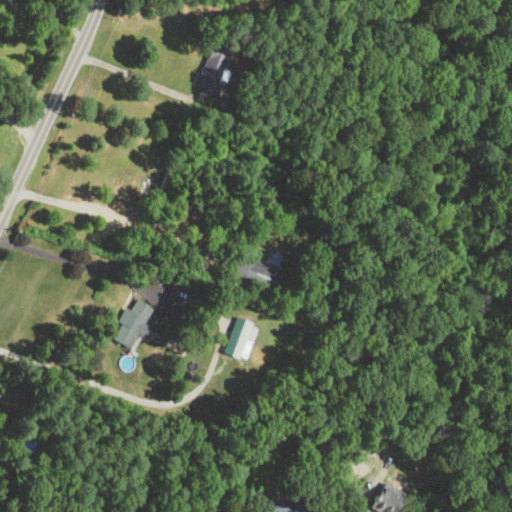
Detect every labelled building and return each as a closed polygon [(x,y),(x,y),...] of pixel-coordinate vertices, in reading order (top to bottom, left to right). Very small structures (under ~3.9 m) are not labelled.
[(208,211),(216,210),(215,199),(207,200),(208,211)] [(239,254),(231,274),(273,291),(281,271),(239,254)] [(140,324),(146,314),(129,305),(110,340),(126,348),(133,334),(145,341),(151,330),(140,324)] [(365,507),(372,511),(390,511),(398,499),(379,487),(365,507)] [(302,511),(302,499),(259,499),(259,511),(302,511)]
